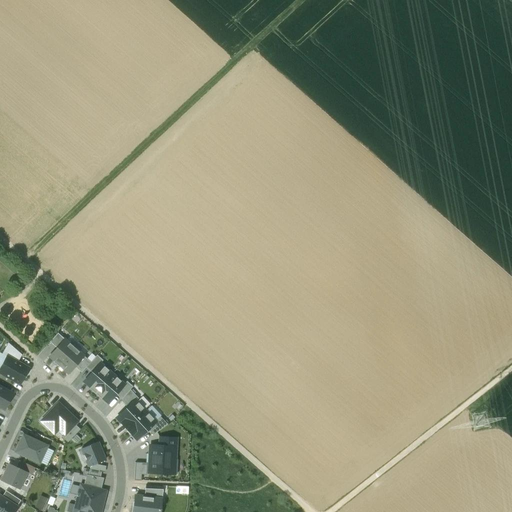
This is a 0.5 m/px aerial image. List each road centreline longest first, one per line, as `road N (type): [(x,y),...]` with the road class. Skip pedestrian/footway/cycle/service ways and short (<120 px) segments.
road 1 (track): [(0,239),(310,511)]
road 2 (track): [(23,260),(299,0)]
road 3 (residential): [(0,450),(43,368),(98,420),(114,452),(120,472),(112,511)]
road 4 (track): [(331,511),(511,369)]
